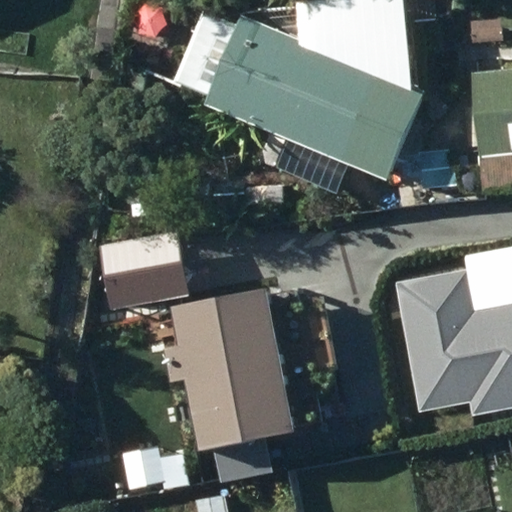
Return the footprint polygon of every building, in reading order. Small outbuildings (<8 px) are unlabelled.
[(227,112),(368,173),(406,86),(258,21),(248,44),(222,104),(229,106),(227,112)] [(511,73),(485,75),(493,162),(511,160),(511,73)] [(446,184),(474,184),(474,153),(446,153),(446,184)] [(452,251),(370,270),(395,386),(478,368),(452,251)] [(302,267),(204,286),(210,315),(195,318),(205,366),(223,363),(236,428),(330,409),(302,267)] [(236,511),(235,502),(203,506),(203,511),(236,511)]
